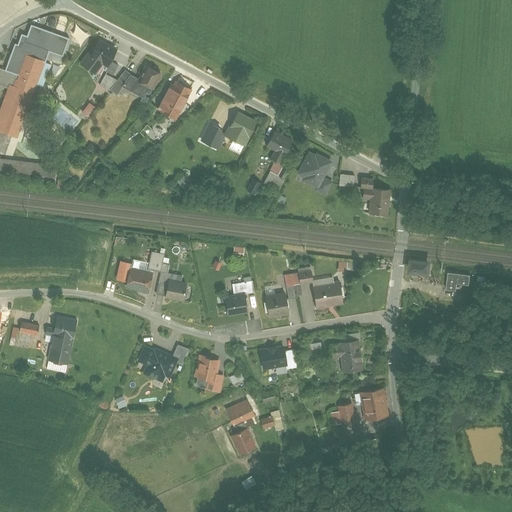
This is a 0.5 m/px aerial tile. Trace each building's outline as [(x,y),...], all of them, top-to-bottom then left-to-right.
[(19,42),(16,42),(5,71),(19,75),(27,53),(48,61),(52,50),(64,54),(71,36),(44,27),(32,22),(28,33),(23,31),(19,42)] [(89,51),(82,63),(98,73),(105,61),(112,65),(119,49),(101,40),(94,54),(89,51)] [(41,81),(48,61),(27,53),(19,75),(15,86),(11,84),(9,88),(0,113),(0,131),(20,138),(24,126),(36,95),(41,81)] [(163,74),(147,65),(138,82),(155,90),(163,74)] [(11,84),(15,86),(19,75),(5,71),(1,69),(0,72),(0,84),(9,88),(11,84)] [(118,80),(107,74),(100,86),(110,91),(111,90),(118,81),(118,80)] [(174,86),(171,85),(158,109),(164,112),(163,115),(169,118),(171,116),(177,119),(194,89),(177,80),(174,86)] [(44,83),(41,81),(36,95),(39,96),(40,93),(44,83)] [(125,86),(118,81),(111,90),(118,95),(125,86)] [(129,94),(131,91),(124,87),(120,95),(129,99),(131,95),(129,94)] [(144,98),(131,91),(129,94),(131,95),(142,101),(144,98)] [(89,116),(96,106),(91,102),(83,112),(89,116)] [(258,120),(239,111),(227,136),(234,139),(246,145),(258,120)] [(201,142),(218,150),(226,131),(210,123),(201,142)] [(160,139),(168,132),(161,124),(153,132),(160,139)] [(160,139),(153,132),(149,128),(143,133),(155,145),(160,139)] [(294,140),(276,131),(268,146),(276,150),(272,157),(283,163),(294,140)] [(246,145),(234,139),(230,148),(241,154),(246,145)] [(318,152),(316,154),(310,150),(297,173),(304,176),(302,179),(316,187),(315,189),(326,195),(334,182),(325,177),(334,161),(318,152)] [(13,159),(0,157),(0,171),(40,177),(56,178),(58,164),(44,163),(13,159)] [(271,171),(279,176),(284,165),(276,161),(271,171)] [(267,174),(272,165),(269,163),(264,172),(267,174)] [(284,165),(279,176),(283,178),(289,166),(285,164),(284,165)] [(279,176),(271,171),(265,182),(280,190),(282,187),(286,180),(283,178),(279,176)] [(106,173),(100,181),(107,187),(114,180),(106,173)] [(354,186),(356,176),(341,174),(339,185),(354,186)] [(186,175),(177,182),(180,185),(185,191),(194,184),(192,182),(186,175)] [(365,188),(374,189),(375,178),(362,177),(361,188),(365,188)] [(266,187),(251,179),(244,192),(259,200),(266,187)] [(98,188),(92,184),(89,189),(94,193),(98,188)] [(389,214),(391,190),(374,189),(365,188),(364,197),(372,198),(370,212),(389,214)] [(188,236),(175,234),(174,241),(188,242),(188,236)] [(152,262),(157,264),(164,265),(165,266),(168,257),(170,249),(168,248),(163,247),(156,245),(153,257),(152,262)] [(246,256),(246,246),(236,246),(236,256),(246,256)] [(134,261),(156,266),(157,264),(152,262),(153,257),(136,253),(134,261)] [(351,256),(342,255),(340,266),(350,267),(350,263),(351,256)] [(174,258),(168,257),(165,266),(164,265),(163,269),(173,272),(185,275),(186,270),(172,266),(174,258)] [(302,267),(304,279),(316,277),(316,274),(314,260),(301,262),(302,267)] [(429,262),(407,260),(405,275),(428,277),(429,262)] [(134,261),(129,281),(151,287),(156,266),(134,261)] [(287,270),(288,281),(297,279),(304,279),(302,267),(287,270)] [(240,288),(248,287),(257,286),(255,276),(250,277),(248,268),(237,270),(240,288)] [(316,277),(316,278),(314,278),(318,303),(347,299),(343,274),(337,275),(337,271),(316,274),(316,277)] [(185,275),(173,272),(168,291),(187,296),(192,277),(185,275)] [(469,275),(447,273),(445,290),(455,291),(455,285),(467,286),(469,275)] [(272,306),(273,312),(292,309),(289,290),(289,286),(278,288),(277,279),(269,281),(271,296),(268,296),(269,306),(272,306)] [(289,286),(289,290),(298,289),(297,279),(288,281),(289,286)] [(228,291),(231,310),(252,306),(248,287),(240,288),(228,291)] [(8,325),(12,313),(3,312),(1,324),(8,325)] [(74,339),(77,320),(56,317),(54,327),(46,325),(44,335),(53,336),(48,360),(68,363),(72,339),(74,339)] [(40,325),(22,321),(20,332),(37,336),(40,325)] [(365,364),(362,334),(341,336),(342,338),(333,338),(334,350),(343,349),(344,359),(345,366),(365,364)] [(180,338),(176,347),(174,351),(182,354),(181,358),(187,360),(194,343),(180,338)] [(157,344),(148,339),(141,355),(151,360),(147,368),(165,376),(169,368),(176,370),(181,358),(182,354),(174,351),(176,347),(159,340),(157,344)] [(259,350),(262,370),(284,366),(282,353),(281,346),(259,350)] [(209,349),(203,348),(199,371),(202,371),(212,374),(219,375),(220,372),(224,354),(208,351),(209,349)] [(293,351),(282,353),(284,366),(285,369),(295,368),(293,351)] [(240,367),(232,371),(236,378),(243,374),(240,367)] [(377,369),(363,370),(364,380),(378,378),(377,369)] [(210,382),(212,374),(202,371),(200,380),(210,382)] [(219,375),(212,374),(210,382),(210,384),(224,387),(226,373),(220,372),(219,375)] [(382,383),(363,386),(367,415),(387,412),(382,383)] [(265,391),(266,397),(278,395),(276,388),(265,391)] [(250,392),(229,403),(237,420),(238,419),(247,415),(258,409),(250,392)] [(121,408),(129,405),(125,396),(118,398),(121,408)] [(358,417),(355,398),(340,400),(341,405),(334,406),(336,418),(342,417),(343,419),(358,417)] [(276,410),(263,413),(266,423),(279,420),(276,410)] [(251,422),(247,415),(238,419),(241,426),(249,423),(251,422)] [(258,442),(249,423),(241,426),(234,430),(243,449),(258,442)] [(374,440),(362,443),(365,459),(377,457),(374,440)]
